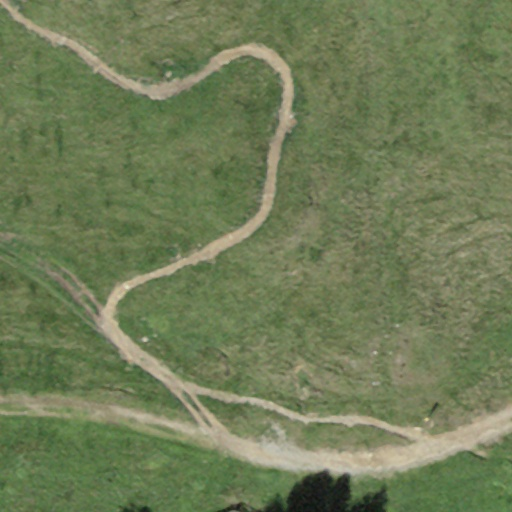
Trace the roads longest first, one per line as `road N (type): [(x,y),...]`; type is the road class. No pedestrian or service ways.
road 1 (track): [(0,398),(350,455),(420,448)]
road 2 (track): [(0,235),(106,292)]
